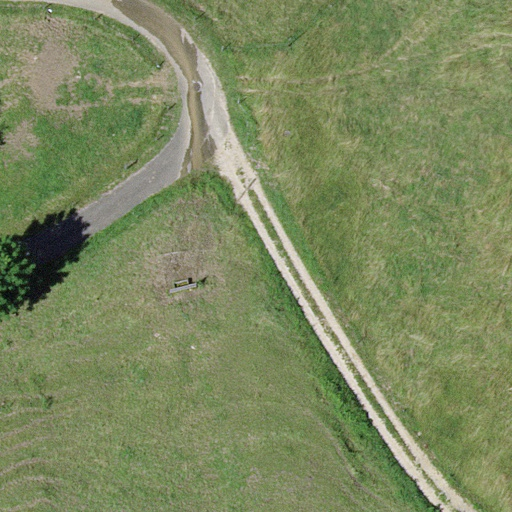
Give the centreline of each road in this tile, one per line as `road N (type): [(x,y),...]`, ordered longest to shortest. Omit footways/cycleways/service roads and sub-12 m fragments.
road 1 (track): [(202,129),(292,263),(406,462),(464,511)]
road 2 (track): [(106,0),(170,37),(188,61),(202,129),(154,175),(64,236),(0,264)]
